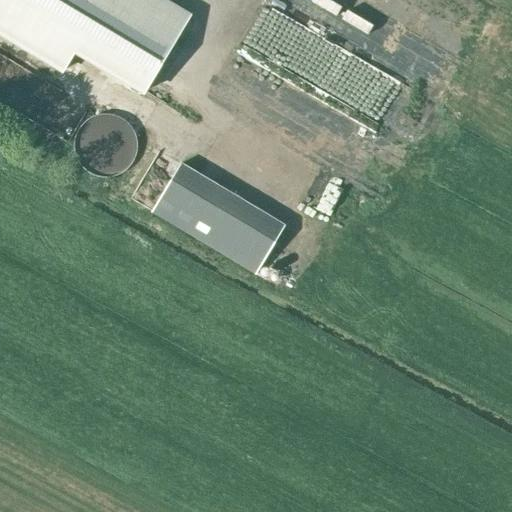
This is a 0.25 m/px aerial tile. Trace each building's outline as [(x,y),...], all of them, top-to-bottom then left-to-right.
[(0,0),(0,33),(64,72),(75,52),(153,99),(196,27),(151,0),(0,0)] [(206,27),(218,4),(209,0),(207,0),(196,23),(206,27)] [(358,43),(359,35),(340,32),(338,40),(358,43)] [(409,132),(434,58),(405,49),(395,80),(390,78),(381,103),(390,106),(384,124),(409,132)] [(249,112),(267,115),(274,82),(256,78),(249,112)] [(265,120),(287,132),(306,97),(284,85),(265,120)] [(337,114),(314,134),(327,149),(350,130),(337,114)] [(74,137),(72,147),(74,156),(78,165),(85,172),(94,177),(104,179),(114,177),(123,172),(130,165),(135,156),(136,147),(135,137),(130,128),(123,121),(114,116),(104,115),(94,116),(85,121),(78,128),(74,137)] [(277,207),(172,149),(143,202),(249,259),(277,207)] [(340,244),(329,257),(316,246),(298,267),(321,286),(350,252),(340,244)]
